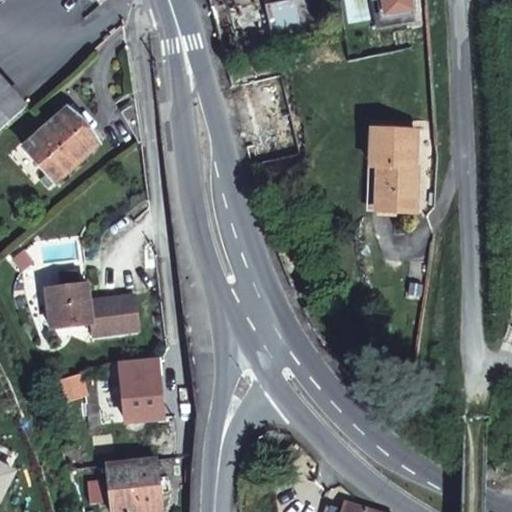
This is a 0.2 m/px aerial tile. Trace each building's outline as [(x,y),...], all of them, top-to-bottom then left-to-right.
[(368,0),(371,14),(383,12),(385,26),(400,24),(401,30),(416,27),(411,0),(368,0)] [(383,12),(371,14),(375,34),(401,30),(400,24),(385,26),(383,12)] [(0,133),(27,109),(0,78),(0,133)] [(100,143),(69,107),(26,146),(57,182),(100,143)] [(372,159),(381,160),(376,207),(416,211),(423,166),(415,165),(419,130),(376,126),(372,159)] [(140,297),(108,300),(109,308),(94,310),(93,302),(90,283),(48,288),(53,330),(97,325),(98,336),(144,330),(140,297)] [(94,310),(109,308),(108,300),(93,302),(94,310)] [(165,417),(161,358),(123,360),(128,419),(165,417)] [(63,380),(65,389),(81,384),(79,375),(63,380)] [(61,409),(87,399),(81,384),(65,389),(63,380),(54,383),(61,409)] [(114,511),(142,511),(164,510),(157,458),(109,464),(114,511)] [(0,500),(16,471),(0,462),(0,500)] [(395,511),(386,510),(358,503),(347,499),(344,509),(333,506),(331,511),(395,511)]
